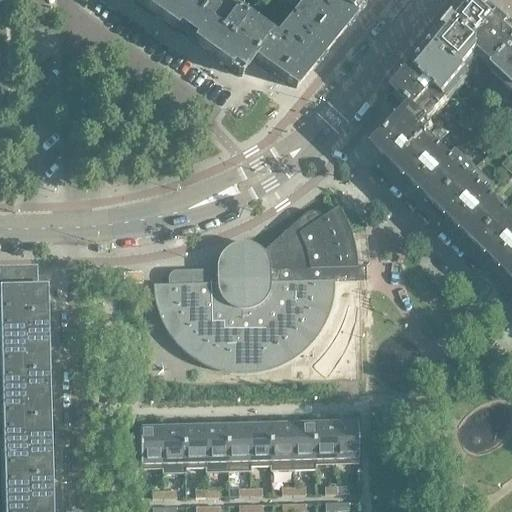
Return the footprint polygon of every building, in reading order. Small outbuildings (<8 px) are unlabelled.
[(212,0),(132,0),(186,38),(212,0)] [(250,64),(268,38),(214,0),(212,0),(186,38),(241,78),(250,65),(250,64)] [(316,64),(353,19),(329,0),(311,0),(287,29),(302,41),(297,48),(316,64)] [(368,0),(329,0),(353,19),(368,0)] [(478,41),(500,18),(479,0),(472,0),(456,20),(478,41)] [(492,75),(511,53),(511,29),(500,18),(478,41),(476,60),(492,75)] [(476,60),(478,41),(456,20),(435,46),(465,74),(476,60)] [(316,64),(297,48),(302,41),(287,29),(276,44),(268,38),(250,64),(250,65),(279,85),(283,84),(285,82),(295,90),(316,64)] [(465,74),(435,46),(415,70),(446,102),(467,76),(465,74)] [(511,96),(511,53),(492,75),(490,76),(511,96)] [(446,102),(415,70),(393,97),(409,113),(412,109),(429,125),(448,104),(446,102)] [(396,170),(428,137),(427,136),(434,129),(429,125),(412,109),(409,113),(410,114),(375,150),(396,170)] [(472,126),(464,119),(458,125),(466,133),(472,126)] [(479,134),(472,126),(466,133),(473,140),(479,134)] [(487,141),(480,135),(479,134),(473,140),(481,147),(487,141)] [(416,190),(448,156),(428,137),(396,170),(416,190)] [(437,209),(469,176),(448,156),(416,190),(437,209)] [(511,170),(511,164),(507,160),(501,167),(509,174),(511,170)] [(457,228),(489,195),(469,176),(437,209),(457,228)] [(477,248),(509,214),(489,195),(457,228),(477,248)] [(332,299),(333,284),(356,283),(356,268),(356,263),(355,257),(354,252),(354,249),(352,244),(351,239),(349,233),(346,226),(344,221),(343,218),(340,214),(337,209),(322,219),(320,217),(318,215),(316,214),(314,214),(312,213),(310,214),(307,214),(306,215),(304,216),(262,253),(259,251),(256,249),(254,247),(252,246),(249,246),(245,245),(242,245),(238,245),(234,246),(232,247),(230,248),(226,250),(224,252),(223,253),(220,256),(219,258),(218,261),(216,264),(216,268),(215,271),(215,272),(175,273),(174,273),(173,273),(171,274),(169,276),(168,278),(167,279),(167,280),(167,287),(152,287),(152,289),(154,304),(159,319),(166,333),(175,345),(186,356),(200,365),(214,371),(229,375),(245,376),(261,374),(276,370),(280,368),(284,366),(288,364),(294,360),(298,357),(302,354),(305,351),(308,348),(311,344),(314,341),(317,337),(320,333),(322,329),(328,314),(332,299)] [(497,267),(511,251),(511,217),(509,214),(477,248),(497,267)] [(511,281),(511,251),(497,267),(511,281)] [(142,286),(141,274),(122,274),(122,275),(123,286),(142,286)] [(44,349),(42,296),(32,296),(32,276),(0,277),(0,302),(3,302),(4,350),(44,349)] [(45,401),(44,375),(44,349),(4,350),(5,402),(45,401)] [(140,403),(140,388),(125,388),(125,403),(140,403)] [(46,453),(45,401),(5,402),(7,454),(46,453)] [(334,426),(335,463),(358,462),(357,425),(334,426)] [(291,427),(292,464),(313,463),(312,426),(305,426),(291,427)] [(312,426),(313,463),(335,463),(334,426),(312,426)] [(248,428),(249,465),(270,465),(269,427),(248,428)] [(269,427),(270,465),(292,464),(291,427),(276,427),(269,427)] [(204,429),(205,466),(227,466),(226,429),(220,428),(204,429)] [(226,429),(227,466),(249,465),(248,428),(226,429)] [(183,430),(184,467),(205,466),(204,429),(192,429),(183,430)] [(139,431),(139,468),(162,467),(161,430),(139,431)] [(161,430),(162,467),(184,467),(183,430),(164,430),(161,430)] [(48,505),(46,453),(7,454),(8,506),(48,505)] [(324,490),(324,498),(336,497),(336,491),(336,489),(324,490)] [(336,491),(336,497),(348,497),(348,489),(336,489),(336,491)] [(280,491),(281,499),(293,498),(292,490),(280,491)] [(292,490),(293,498),(305,498),(304,490),(292,490)] [(249,492),(249,499),(261,499),(261,491),(249,492)] [(206,493),(206,501),(218,500),(218,492),(206,493)] [(237,492),(237,500),(249,499),(249,492),(237,492)] [(163,494),(163,502),(175,501),(175,493),(163,494)] [(194,493),(194,501),(206,501),(206,493),(194,493)] [(151,494),(151,502),(163,502),(163,494),(151,494)]
